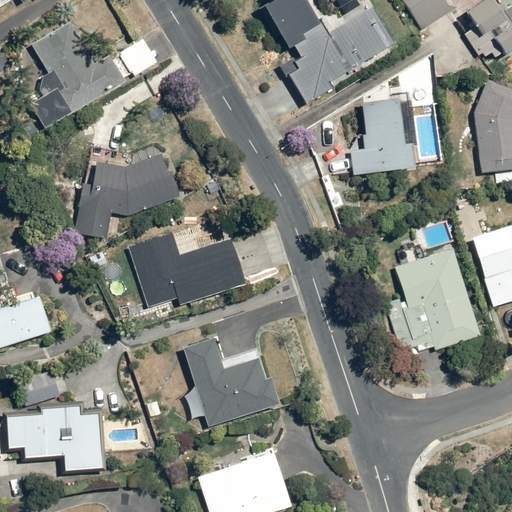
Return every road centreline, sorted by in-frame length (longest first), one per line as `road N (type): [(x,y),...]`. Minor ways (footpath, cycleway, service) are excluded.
road 1 (residential): [(165,0),(297,229),(367,433)]
road 2 (residential): [(511,390),(367,433)]
